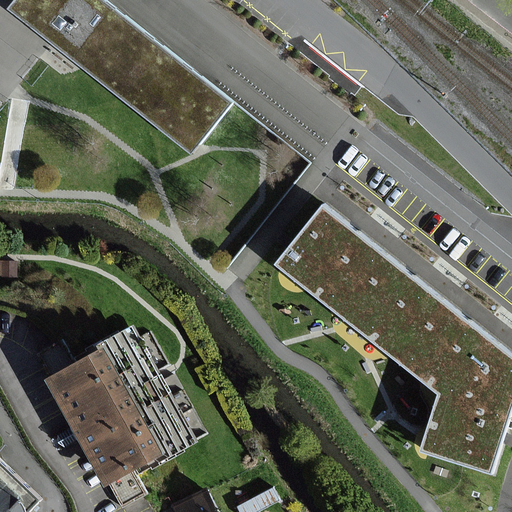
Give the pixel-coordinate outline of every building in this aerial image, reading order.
[(191,154),(231,104),(102,0),(17,0),(11,9),(191,154)] [(511,353),(325,204),(276,265),(439,395),(422,450),(492,474),(504,437),(511,412),(511,353)] [(105,341),(99,344),(103,350),(49,380),(105,483),(109,481),(123,505),(145,493),(135,475),(140,472),(169,457),(178,452),(187,447),(197,441),(133,326),(123,331),(114,336),(105,341)] [(0,511),(20,511),(36,496),(0,461),(0,511)] [(254,511),(278,500),(272,489),(239,507),(241,511),(254,511)] [(216,511),(206,491),(176,507),(178,511),(216,511)]
